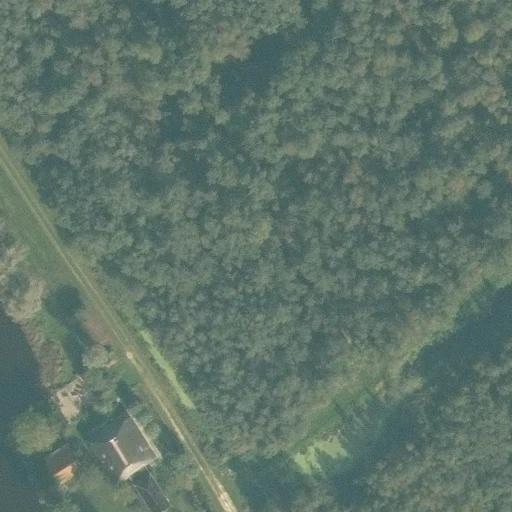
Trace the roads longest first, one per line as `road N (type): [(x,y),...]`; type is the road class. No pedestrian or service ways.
road 1 (track): [(213,483),(0,149)]
road 2 (track): [(366,379),(511,260)]
road 3 (track): [(213,483),(289,439),(366,379)]
